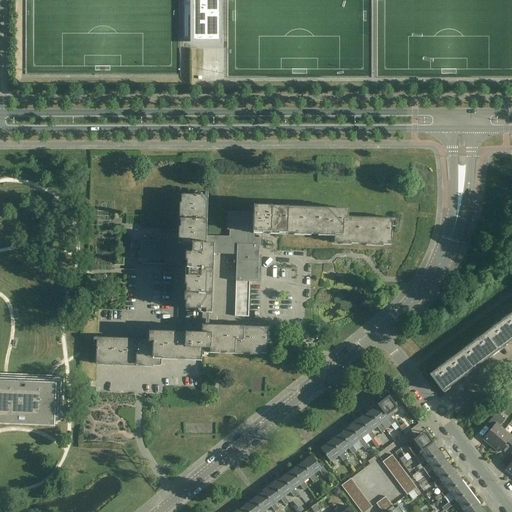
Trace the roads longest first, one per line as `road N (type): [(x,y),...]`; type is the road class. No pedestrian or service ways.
road 1 (secondary): [(461,113),(0,112)]
road 2 (secondary): [(0,129),(460,128)]
road 3 (residential): [(327,372),(287,324),(100,321)]
road 4 (unclassified): [(380,331),(450,241),(460,128)]
road 5 (unclassified): [(172,500),(327,372)]
road 6 (unclassified): [(172,500),(139,443),(138,381)]
road 7 (unclassified): [(511,510),(439,413)]
